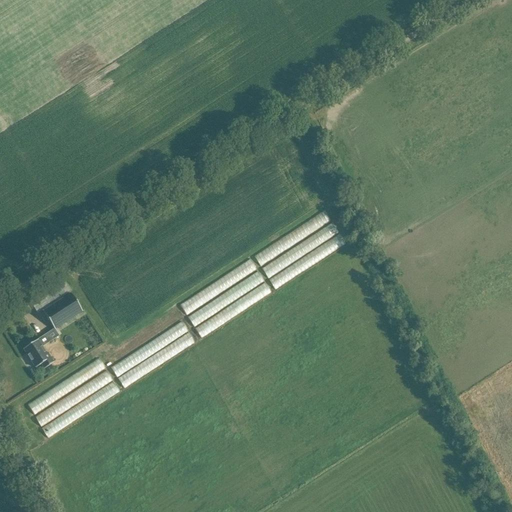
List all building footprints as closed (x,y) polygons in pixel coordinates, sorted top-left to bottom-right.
[(326,211),(254,254),(260,265),(333,221),(326,211)] [(273,286),(347,246),(334,222),(308,236),(308,237),(288,248),(290,251),(262,267),(273,286)] [(252,260),(179,303),(185,314),(258,270),(252,260)] [(187,315),(200,337),(272,293),(259,271),(187,315)] [(71,294),(43,312),(54,330),(82,312),(71,294)] [(176,311),(102,352),(108,363),(182,322),(176,311)] [(184,323),(110,364),(122,386),(196,345),(184,323)] [(37,340),(23,349),(35,368),(41,365),(44,369),(53,363),(47,353),(46,354),(37,340)] [(26,403),(47,437),(121,392),(100,358),(26,403)]
